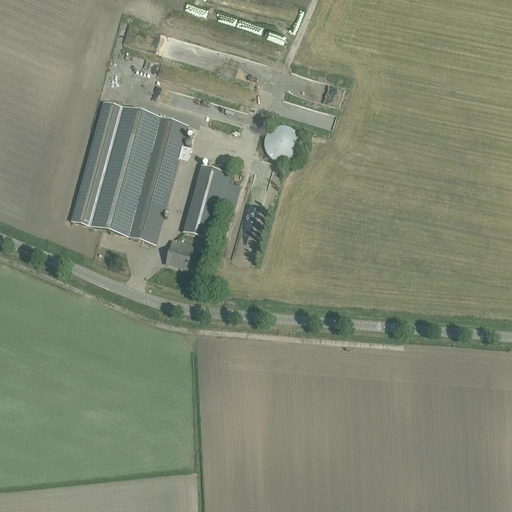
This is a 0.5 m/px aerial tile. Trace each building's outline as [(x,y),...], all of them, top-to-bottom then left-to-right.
[(73,225),(128,240),(151,153),(156,154),(179,161),(179,162),(187,164),(190,152),(182,150),(188,127),(105,105),(73,225)] [(303,143),(303,139),(302,136),(300,133),(298,131),(295,128),(292,127),(289,126),(285,125),(282,126),(279,127),(276,129),(273,131),(271,134),(270,137),(269,139),(268,143),(269,146),(270,150),(271,152),(273,155),(277,157),(279,159),(282,160),(285,160),(289,160),(292,159),(295,157),(297,156),(300,153),(302,150),(303,146),(303,143)] [(151,153),(128,240),(156,247),(179,162),(179,161),(156,154),(151,153)] [(202,167),(186,225),(183,235),(212,243),(231,175),(202,167)] [(188,266),(193,250),(173,244),(167,267),(187,272),(188,268),(189,267),(188,266)]
